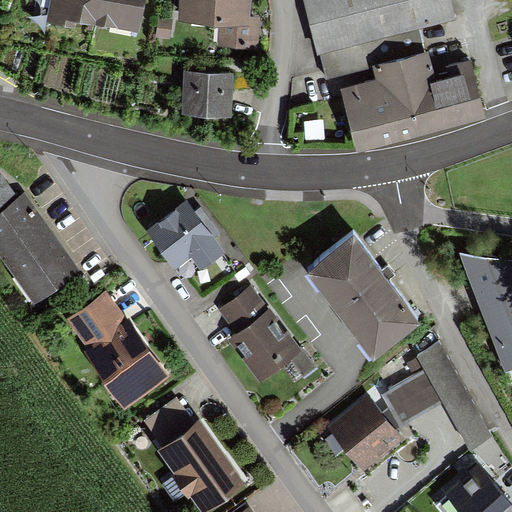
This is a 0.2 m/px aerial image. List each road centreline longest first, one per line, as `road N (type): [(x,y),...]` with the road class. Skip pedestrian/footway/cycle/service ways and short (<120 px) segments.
road 1 (residential): [(85,135),(91,197),(318,511)]
road 2 (residential): [(406,209),(410,259),(511,432)]
road 3 (tertiary): [(85,135),(260,170)]
road 4 (residential): [(260,170),(282,63),(279,0)]
road 5 (residential): [(507,128),(470,0)]
road 6 (tertiary): [(260,170),(392,164)]
road 7 (tertiary): [(392,164),(507,128)]
